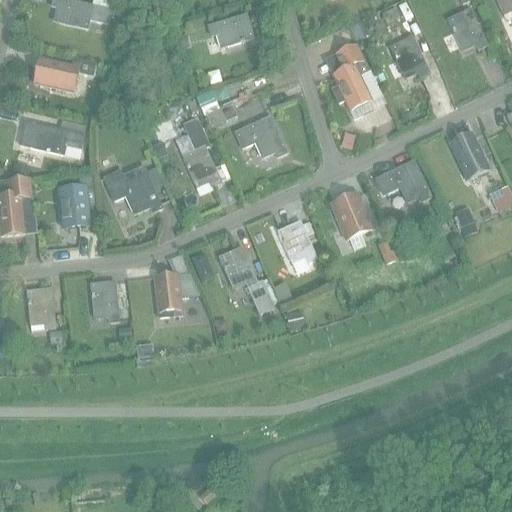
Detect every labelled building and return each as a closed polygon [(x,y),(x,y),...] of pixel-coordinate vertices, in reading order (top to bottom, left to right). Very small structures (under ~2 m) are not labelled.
[(110,13),(54,0),(52,9),(61,12),(58,24),(87,31),(89,23),(107,27),(110,13)] [(511,0),(495,0),(504,19),(511,14),(511,0)] [(125,12),(122,24),(134,27),(137,14),(125,12)] [(478,53),(487,49),(469,13),(448,23),(461,50),(474,44),(478,53)] [(225,49),(253,41),(247,18),(209,30),(211,39),(221,36),(225,49)] [(364,22),(351,29),(358,43),(371,37),(364,22)] [(187,37),(176,40),(180,52),(191,49),(187,37)] [(420,80),(429,76),(412,40),(390,51),(403,78),(416,72),(420,80)] [(357,48),(332,60),(339,75),(332,78),(338,89),(332,92),(338,106),(344,103),(345,106),(349,114),(362,108),(371,104),(367,96),(378,91),(365,64),(357,48)] [(96,68),(73,62),(71,70),(40,63),(34,85),(73,94),(77,77),(93,81),(96,68)] [(381,71),(373,75),(378,86),(386,82),(381,71)] [(220,86),(204,91),(207,100),(223,96),(220,86)] [(193,103),(186,107),(191,116),(198,113),(193,103)] [(231,107),(220,112),(225,124),(236,119),(231,107)] [(287,157),(271,121),(236,136),(243,151),(256,146),(261,157),(274,152),(278,160),(287,157)] [(209,149),(198,122),(185,128),(196,154),(183,159),(195,186),(208,180),(212,190),(221,186),(212,166),(207,154),(205,151),(209,149)] [(80,151),(85,128),(61,123),(59,132),(25,124),(20,147),(30,150),(63,157),(65,148),(80,151)] [(345,136),(342,150),(352,152),(355,139),(345,136)] [(488,172),(471,137),(450,147),(466,182),(488,172)] [(162,143),(152,147),(157,160),(167,155),(162,143)] [(217,149),(207,154),(212,166),(223,162),(217,149)] [(376,183),(384,200),(401,191),(406,201),(418,195),(422,203),(431,199),(414,165),(376,183)] [(15,166),(12,178),(26,181),(29,169),(15,166)] [(121,173),(104,180),(114,203),(126,198),(132,212),(136,210),(136,212),(149,206),(153,215),(161,211),(153,191),(164,187),(157,171),(146,176),(126,185),(121,173)] [(80,191),(60,193),(64,222),(78,221),(79,231),(89,229),(86,209),(95,208),(92,180),(79,181),(80,191)] [(0,226),(1,239),(15,237),(25,236),(24,230),(35,229),(33,211),(30,182),(7,185),(9,198),(0,199),(0,226)] [(511,200),(507,189),(489,198),(498,216),(511,208),(511,200)] [(331,208),(346,243),(372,232),(357,197),(331,208)] [(467,210),(455,215),(458,220),(459,223),(462,231),(474,226),(471,218),(469,215),(467,210)] [(237,217),(243,236),(256,232),(250,212),(237,217)] [(308,265),(317,262),(307,239),(302,228),(301,225),(279,235),(291,263),(304,257),(308,265)] [(308,225),(302,228),(307,239),(313,236),(308,225)] [(462,231),(461,231),(464,240),(477,235),(474,226),(462,231)] [(179,262),(192,258),(187,243),(175,247),(179,262)] [(388,245),(378,249),(385,267),(395,263),(388,245)] [(258,287),(242,251),(220,261),(232,288),(245,282),(260,317),(273,311),(262,285),(258,287)] [(203,255),(192,260),(197,271),(209,266),(203,255)] [(179,280),(155,282),(158,311),(158,320),(172,319),(182,318),(181,301),(199,299),(190,280),(179,281),(179,280)] [(109,326),(118,325),(115,286),(92,288),(94,318),(108,317),(109,326)] [(45,332),(55,331),(51,293),(27,295),(30,324),(45,323),(45,332)] [(300,313),(284,317),(284,321),(287,320),(288,327),(303,324),(300,313)] [(226,322),(215,324),(217,335),(228,333),(226,322)] [(131,330),(119,331),(120,342),(132,341),(131,330)] [(61,334),(49,335),(50,347),(63,346),(61,334)] [(152,347),(137,349),(138,361),(153,359),(152,347)] [(209,491),(200,500),(206,507),(216,498),(209,491)]
